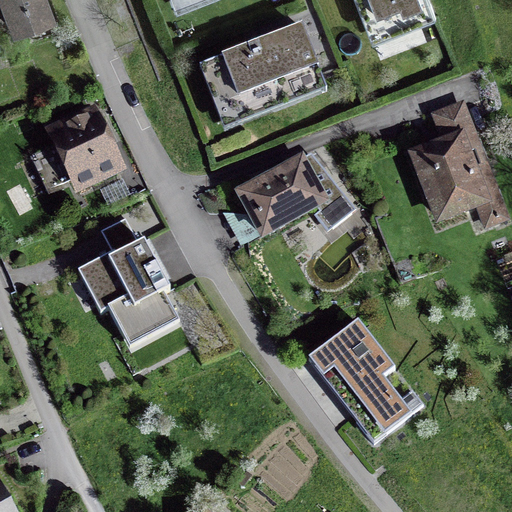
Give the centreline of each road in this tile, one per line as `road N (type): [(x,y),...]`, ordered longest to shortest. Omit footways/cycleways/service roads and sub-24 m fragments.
road 1 (residential): [(77,0),(174,203),(245,321),(394,511)]
road 2 (residential): [(0,287),(63,452),(95,511)]
